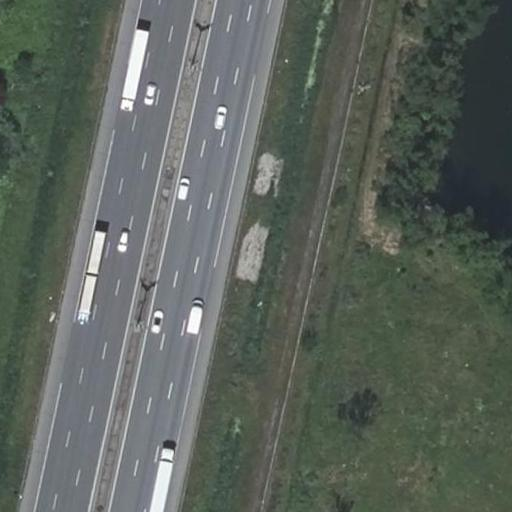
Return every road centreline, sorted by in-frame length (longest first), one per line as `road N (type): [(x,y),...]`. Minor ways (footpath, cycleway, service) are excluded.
road 1 (motorway): [(171,0),(64,511)]
road 2 (motorway): [(141,511),(247,0)]
